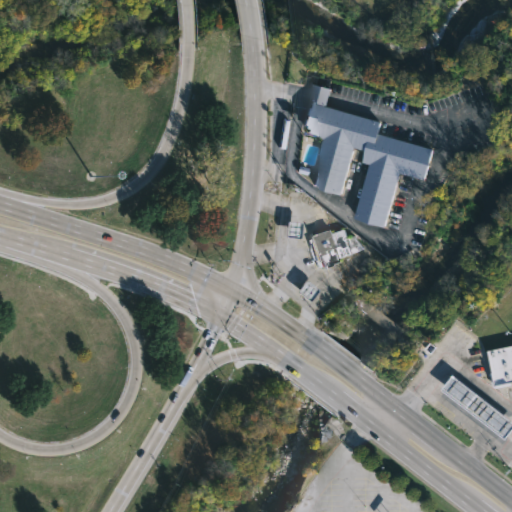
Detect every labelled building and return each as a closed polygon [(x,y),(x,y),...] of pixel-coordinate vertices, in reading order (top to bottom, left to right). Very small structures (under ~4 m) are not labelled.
[(378,135),(433,151),(424,182),(399,174),(384,226),(353,216),(368,165),(359,162),(362,152),(354,149),(340,196),(309,187),(323,141),(304,135),(304,133),(301,132),(314,86),(332,91),(327,108),(381,124),(378,135)] [(299,223),(286,222),(286,238),(298,238),(299,223)] [(335,228),(336,232),(346,229),(353,246),(360,243),(363,250),(345,257),(347,260),(327,267),(326,265),(322,266),(313,238),(317,237),(317,235),(335,228)] [(511,382),(496,386),(489,351),(511,347),(511,382)] [(511,416),(511,430),(508,436),(444,387),(456,373),(511,416)]
